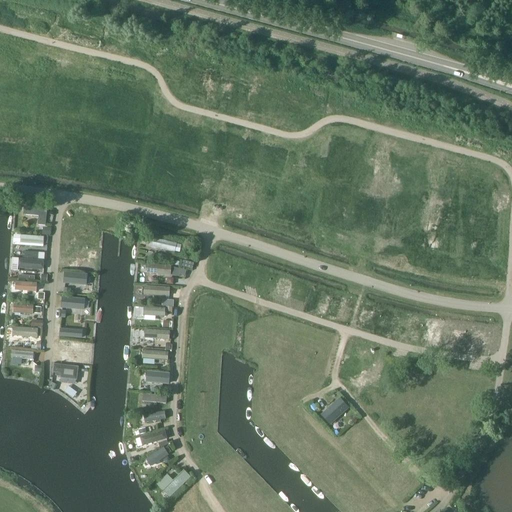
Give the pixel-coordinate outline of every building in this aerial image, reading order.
[(47,225),(48,208),(24,206),(24,214),(40,215),(39,224),(47,225)] [(51,235),(51,228),(43,227),(43,235),(51,235)] [(43,245),(43,236),(20,234),(19,243),(43,245)] [(175,252),(175,251),(180,252),(181,245),(177,244),(177,243),(151,237),(149,246),(175,252)] [(44,269),(45,260),(20,258),(19,268),(44,269)] [(172,274),(173,266),(147,263),(147,272),(172,274)] [(37,291),(38,282),(17,281),(16,289),(37,291)] [(170,296),(171,287),(146,285),(145,294),(170,296)] [(61,307),(84,310),(85,300),(62,297),(61,307)] [(35,307),(35,305),(15,303),(15,312),(34,314),(34,313),(35,307)] [(166,317),(167,308),(146,306),(145,315),(166,317)] [(39,337),(39,328),(14,327),(14,335),(39,337)] [(83,330),(60,329),(60,336),(82,338),(83,330)] [(170,331),(145,329),(144,338),(169,340),(170,331)] [(34,352),(12,350),(12,358),(33,360),(34,352)] [(143,350),(142,359),(168,361),(168,352),(143,350)] [(78,379),(80,366),(55,363),(54,372),(62,373),(62,378),(78,379)] [(170,374),(147,372),(146,382),(169,384),(170,374)] [(143,394),(143,402),(166,403),(167,396),(143,394)] [(332,425),(352,408),(342,397),(323,415),(332,425)] [(146,423),(168,419),(166,411),(145,415),(146,423)] [(142,446),(167,439),(164,430),(139,437),(142,446)] [(171,452),(168,446),(165,448),(164,447),(146,459),(151,467),(169,455),(168,454),(171,452)] [(167,465),(172,461),(168,457),(163,460),(167,465)] [(172,494),(191,475),(186,471),(175,481),(169,475),(159,485),(161,487),(163,485),(172,494)]
